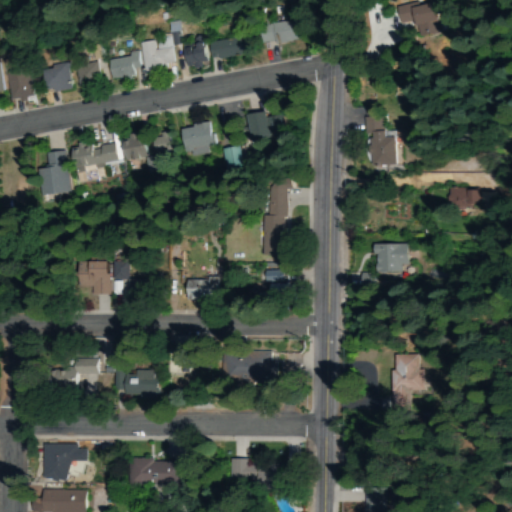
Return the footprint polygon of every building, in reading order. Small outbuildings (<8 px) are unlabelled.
[(438,30),(434,2),(396,8),(400,30),(418,28),(418,33),(438,30)] [(260,43),(297,42),(297,23),(260,23),(260,43)] [(136,43),(142,76),(173,70),(167,38),(136,43)] [(210,41),(212,60),(248,57),(247,38),(210,41)] [(182,66),(207,64),(205,39),(180,41),(182,66)] [(105,58),(108,81),(132,79),(131,69),(137,69),(135,55),(105,58)] [(76,89),(100,83),(96,63),(71,70),(76,89)] [(42,71),(47,94),(69,90),(65,67),(42,71)] [(9,71),(9,99),(30,100),(31,72),(9,71)] [(268,116),(268,114),(250,114),(252,141),(285,140),(284,115),(268,116)] [(365,117),(365,165),(393,165),(393,137),(383,137),(383,117),(365,117)] [(215,148),(210,123),(179,129),(185,154),(215,148)] [(119,141),(123,161),(172,151),(168,132),(119,141)] [(75,165),(115,165),(115,145),(75,145),(75,165)] [(43,153),(45,168),(36,169),(39,197),(67,194),(63,151),(43,153)] [(267,217),(261,217),(261,256),(287,256),(287,181),(267,181),(267,217)] [(445,208),(473,208),(473,190),(445,190),(445,208)] [(371,273),(404,273),(404,244),(371,244),(371,273)] [(107,262),(72,262),(72,288),(90,288),(90,295),(107,295),(107,262)] [(111,281),(130,281),(130,262),(111,262),(111,281)] [(264,282),(282,281),(282,270),(263,271),(264,282)] [(209,300),(210,283),(186,282),(185,299),(209,300)] [(274,353),(221,353),(221,382),(274,382),(274,353)] [(393,396),(422,395),(421,356),(392,356),(393,396)] [(69,360),(69,377),(95,377),(95,360),(69,360)] [(153,371),(111,371),(111,396),(153,396),(153,371)] [(40,446),(39,481),(64,482),(64,464),(83,464),(83,447),(40,446)] [(125,487),(169,486),(169,460),(125,460),(125,487)] [(230,481),(255,481),(255,461),(230,461),(230,481)] [(365,490),(363,511),(382,511),(384,491),(365,490)] [(83,511),(83,492),(36,492),(36,511),(83,511)]
